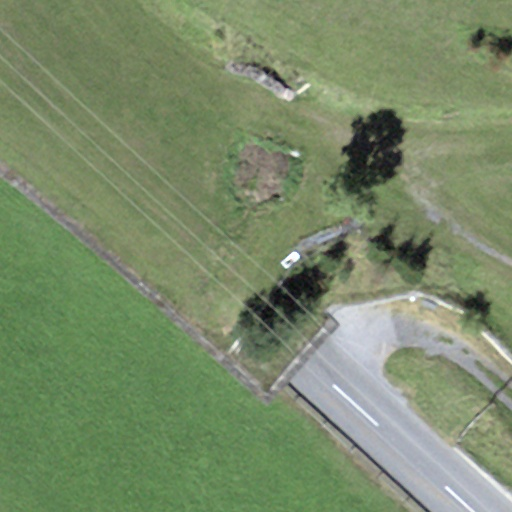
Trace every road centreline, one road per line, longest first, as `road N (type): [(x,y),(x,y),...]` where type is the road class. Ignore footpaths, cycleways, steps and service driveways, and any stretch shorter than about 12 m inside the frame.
road 1 (secondary): [(484,511),(346,379),(0,80)]
road 2 (track): [(346,379),(384,334),(420,319),(471,347),(511,388)]
road 3 (track): [(511,254),(383,156)]
